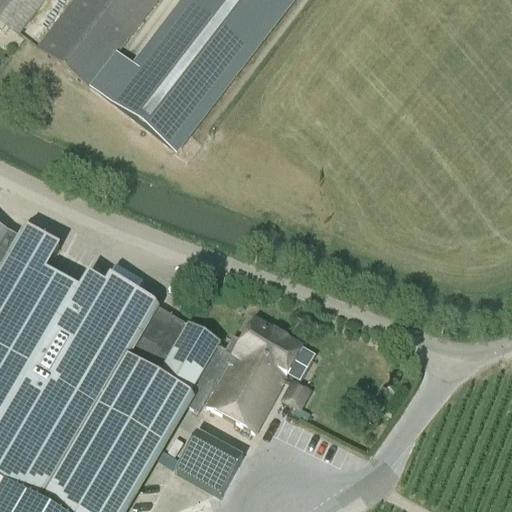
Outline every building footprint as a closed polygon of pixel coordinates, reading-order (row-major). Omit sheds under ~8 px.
[(0,0),(0,23),(17,37),(45,0),(0,0)] [(75,0),(36,52),(88,92),(159,0),(75,0)] [(114,58),(88,92),(172,157),(294,0),(186,0),(132,71),(114,58)] [(0,511),(128,511),(189,412),(198,417),(203,409),(232,360),(225,356),(216,352),(220,344),(160,310),(161,308),(111,281),(103,294),(86,284),(78,298),(44,279),(58,256),(26,237),(20,247),(0,235),(0,511)] [(232,360),(203,409),(254,438),(286,379),(299,386),(314,360),(252,325),(239,347),(232,343),(225,356),(232,360)] [(305,415),(315,394),(293,384),(283,405),(305,415)] [(180,480),(229,503),(249,461),(200,438),(180,480)]
